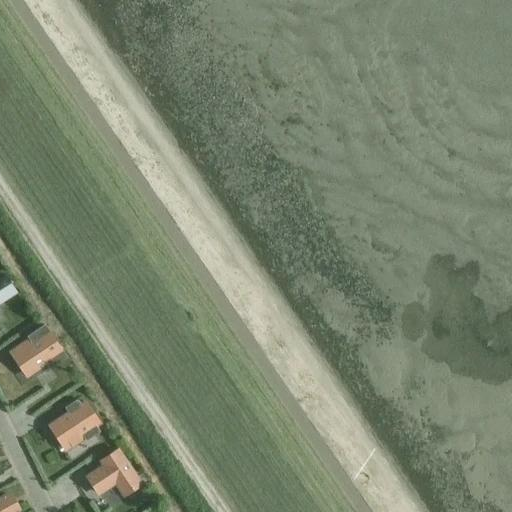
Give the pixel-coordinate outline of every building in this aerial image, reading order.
[(0,303),(17,293),(5,275),(0,278),(0,303)] [(46,363),(49,368),(65,357),(43,325),(27,337),(29,339),(12,351),(21,364),(26,361),(33,372),(46,363)] [(62,432),(58,435),(67,449),(84,438),(86,441),(99,432),(95,426),(99,424),(85,402),(80,405),(76,400),(65,407),(69,413),(55,422),(62,432)] [(104,466),(87,477),(98,493),(115,482),(123,495),(140,484),(118,450),(101,461),(104,466)] [(0,511),(17,511),(20,510),(17,505),(14,507),(7,495),(0,498),(0,511)]
